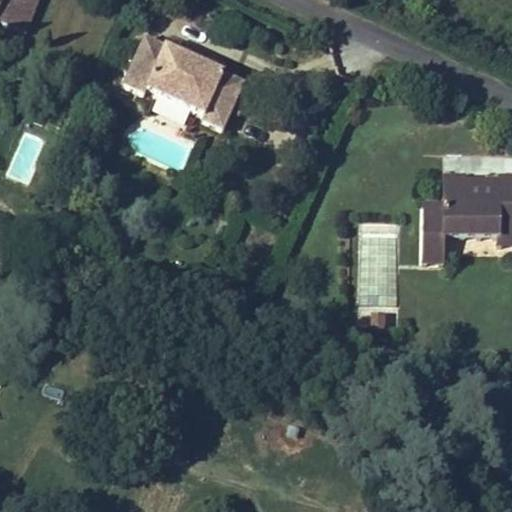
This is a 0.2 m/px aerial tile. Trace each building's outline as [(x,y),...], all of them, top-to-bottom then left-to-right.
[(21,0),(0,0),(0,24),(11,29),(21,0)] [(240,87),(139,43),(118,90),(144,102),(146,98),(201,123),(199,127),(218,136),(240,87)] [(421,214),(421,275),(441,274),(440,250),(440,238),(493,238),(493,243),(511,243),(511,186),(492,187),(492,190),(459,190),(459,186),(439,186),(440,214),(421,214)] [(511,257),(511,243),(493,243),(493,238),(440,238),(440,250),(493,250),(493,257),(511,257)] [(40,399),(63,402),(65,390),(41,387),(40,399)]
